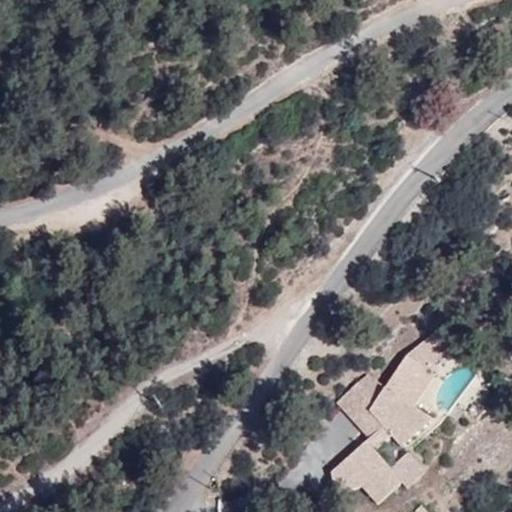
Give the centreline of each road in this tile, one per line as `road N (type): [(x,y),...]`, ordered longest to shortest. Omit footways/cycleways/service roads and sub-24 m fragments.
road 1 (residential): [(511,91),(462,127),(342,276),(176,511)]
road 2 (residential): [(425,0),(208,123),(0,212)]
road 3 (track): [(331,292),(163,380),(66,471),(0,509)]
